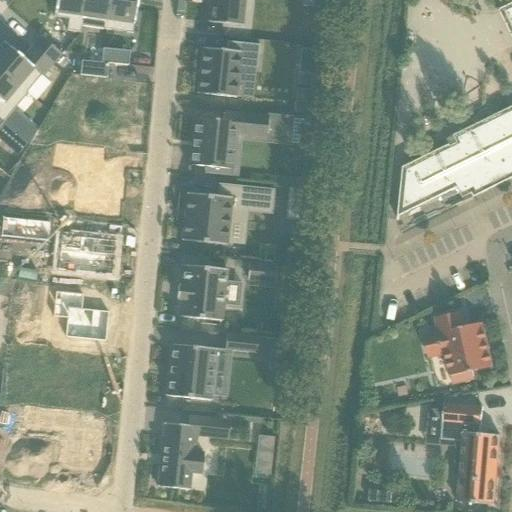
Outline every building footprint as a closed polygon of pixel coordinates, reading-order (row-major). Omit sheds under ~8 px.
[(55,0),(53,18),(68,20),(66,31),(78,33),(83,0),(55,0)] [(83,0),(78,33),(79,33),(80,27),(105,30),(109,0),(83,0)] [(109,0),(105,30),(132,34),(135,10),(136,10),(137,0),(136,0),(109,0)] [(210,0),(208,23),(242,27),(244,0),(210,0)] [(511,0),(499,0),(509,20),(504,22),(511,37),(511,107),(453,136),(457,143),(450,147),(449,145),(403,168),(397,221),(398,220),(399,216),(457,188),(462,199),(472,194),(473,198),(511,178),(511,0)] [(40,37),(31,48),(51,65),(61,54),(40,37)] [(201,49),(197,94),(235,98),(238,66),(256,68),(259,45),(226,42),(225,51),(201,49)] [(3,43),(0,46),(0,71),(27,94),(28,93),(26,92),(40,76),(41,77),(51,65),(31,48),(22,59),(3,43)] [(102,49),(101,63),(108,64),(127,66),(129,52),(102,49)] [(81,61),(79,76),(106,78),(108,64),(101,63),(81,61)] [(0,71),(0,121),(2,123),(27,94),(0,71)] [(296,89),(293,113),(309,115),(312,91),(296,89)] [(62,130),(60,149),(101,153),(120,155),(121,143),(126,143),(131,94),(97,91),(92,133),(62,130)] [(190,164),(189,166),(205,168),(205,174),(231,176),(235,134),(265,137),(267,118),(266,117),(223,113),(222,121),(194,118),(191,154),(190,164)] [(59,149),(57,166),(81,168),(76,211),(116,215),(118,198),(120,198),(122,185),(119,184),(121,167),(99,165),(101,153),(59,149)] [(187,194),(182,242),(226,246),(229,210),(271,214),(273,191),(218,185),(217,197),(187,194)] [(288,188),(284,220),(299,221),(302,190),(288,188)] [(2,217),(0,233),(0,237),(47,242),(49,222),(2,217)] [(60,235),(56,271),(112,277),(116,241),(60,235)] [(248,264),(246,280),(275,283),(276,267),(248,264)] [(177,287),(176,299),(180,300),(178,318),(219,322),(220,322),(225,270),(181,266),(179,287),(177,287)] [(55,292),(52,318),(66,319),(64,338),(106,343),(109,312),(82,309),(83,295),(55,292)] [(446,355),(453,385),(474,380),(472,372),(492,367),(482,324),(466,327),(463,312),(435,319),(443,355),(446,355)] [(226,335),(224,351),(256,354),(258,338),(226,335)] [(171,345),(166,397),(210,401),(215,350),(171,345)] [(48,393),(46,409),(70,412),(71,404),(99,406),(103,367),(75,364),(76,352),(53,349),(51,366),(63,368),(60,394),(48,393)] [(480,427),(481,427),(483,408),(444,405),(441,440),(462,442),(457,503),(494,506),(500,436),(480,434),(480,427)] [(25,411),(23,426),(66,430),(62,468),(97,472),(101,432),(72,429),(73,416),(25,411)] [(163,424),(157,488),(189,491),(191,474),(200,475),(203,453),(194,453),(196,437),(217,439),(218,420),(188,417),(187,426),(163,424)] [(369,490),(368,502),(391,504),(392,492),(369,490)]
